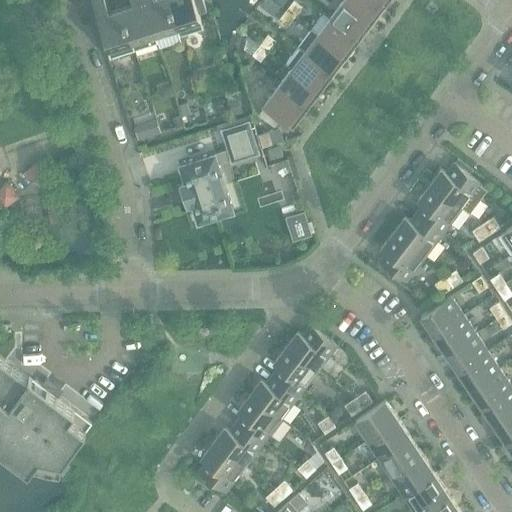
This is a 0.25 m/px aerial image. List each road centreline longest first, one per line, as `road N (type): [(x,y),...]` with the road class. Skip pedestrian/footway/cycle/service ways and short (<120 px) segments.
road 1 (residential): [(132,293),(123,189),(64,0)]
road 2 (residential): [(505,511),(389,335),(322,274)]
road 3 (residential): [(191,511),(165,495),(176,457),(298,291)]
road 4 (residential): [(322,274),(453,97)]
road 5 (residential): [(132,293),(298,291)]
road 6 (residential): [(0,297),(132,293)]
